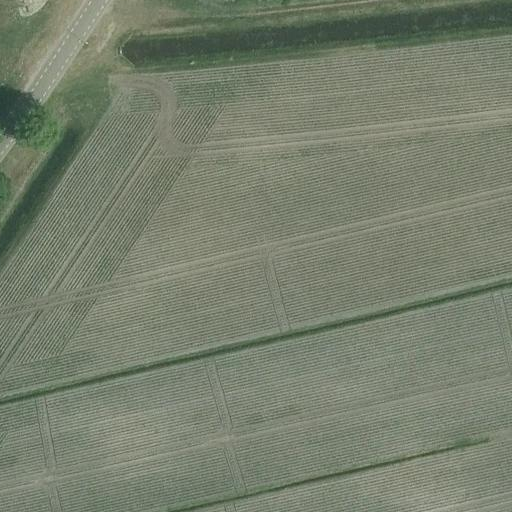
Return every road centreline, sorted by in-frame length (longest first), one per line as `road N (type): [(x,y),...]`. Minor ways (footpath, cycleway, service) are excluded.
road 1 (track): [(344,0),(77,30)]
road 2 (tertiary): [(97,0),(0,146)]
